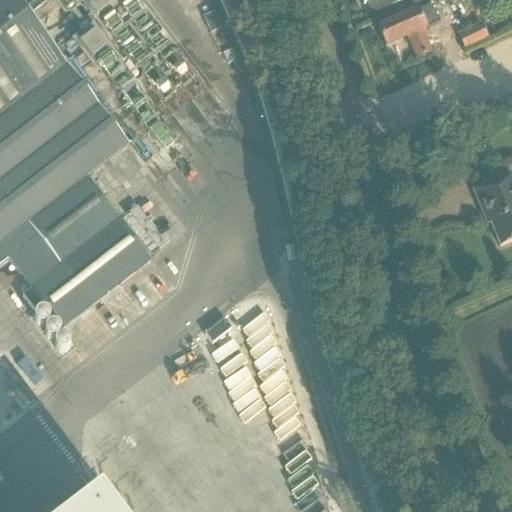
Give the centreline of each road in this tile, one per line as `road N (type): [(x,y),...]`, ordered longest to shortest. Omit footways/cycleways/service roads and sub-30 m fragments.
road 1 (unclassified): [(469,511),(339,61),(310,0)]
road 2 (unknown): [(350,511),(262,227)]
road 3 (unknown): [(262,227),(143,313),(116,346),(112,384),(147,426)]
road 4 (unknown): [(172,0),(220,53),(247,138),(262,227)]
road 5 (unknown): [(40,511),(147,426)]
